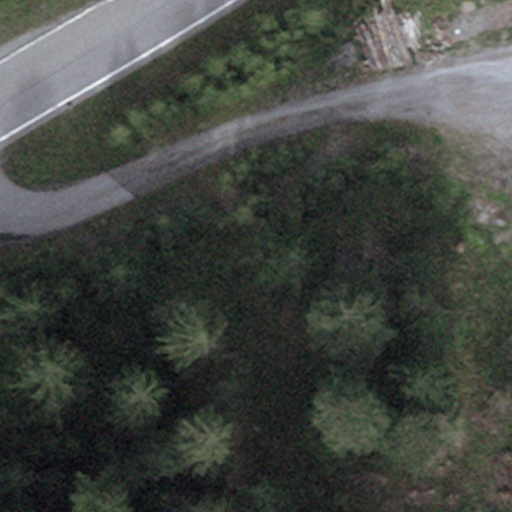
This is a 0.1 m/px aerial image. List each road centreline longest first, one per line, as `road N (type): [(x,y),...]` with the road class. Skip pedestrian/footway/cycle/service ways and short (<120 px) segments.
road 1 (track): [(511,56),(49,232),(0,217)]
road 2 (unclassified): [(194,0),(0,114)]
